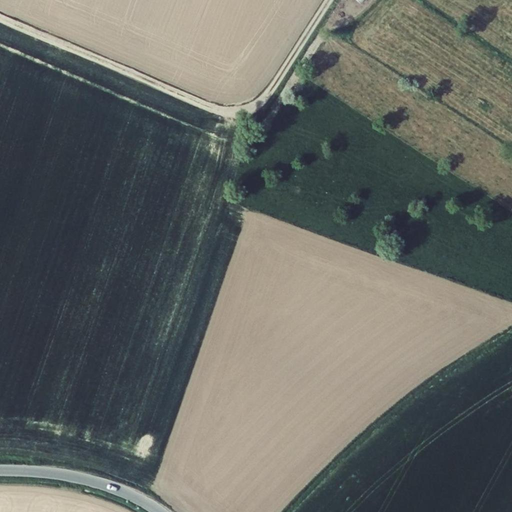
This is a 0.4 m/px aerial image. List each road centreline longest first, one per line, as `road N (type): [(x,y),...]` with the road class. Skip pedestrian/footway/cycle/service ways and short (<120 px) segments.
road 1 (tertiary): [(0,471),(78,477),(159,511)]
road 2 (track): [(324,0),(241,126)]
